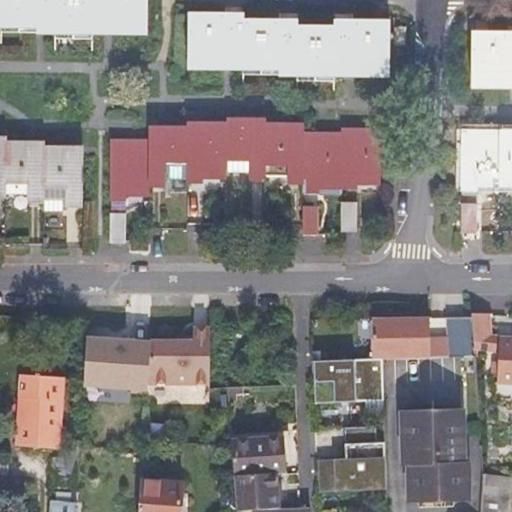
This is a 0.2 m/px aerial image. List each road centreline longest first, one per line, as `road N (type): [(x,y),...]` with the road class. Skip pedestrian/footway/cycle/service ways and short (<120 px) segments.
road 1 (residential): [(414,279),(0,275)]
road 2 (residential): [(414,279),(424,0)]
